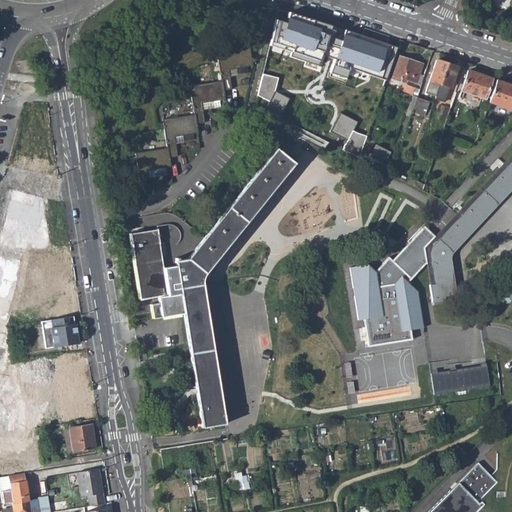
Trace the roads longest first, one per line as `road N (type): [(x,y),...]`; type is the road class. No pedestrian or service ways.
road 1 (tertiary): [(138,511),(79,148)]
road 2 (unknown): [(128,446),(390,393)]
road 3 (tertiary): [(79,148),(70,54),(76,4)]
road 4 (tertiary): [(39,13),(54,42),(79,148)]
